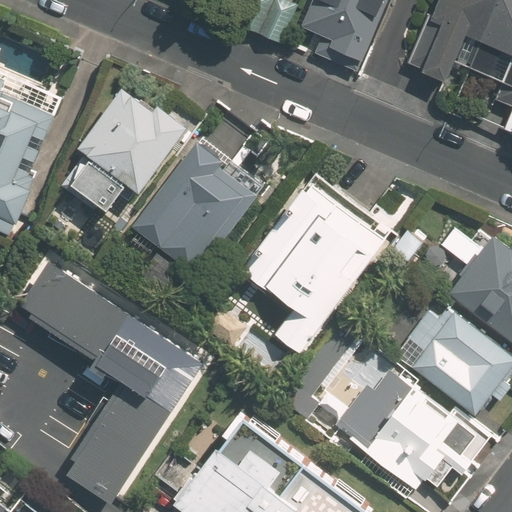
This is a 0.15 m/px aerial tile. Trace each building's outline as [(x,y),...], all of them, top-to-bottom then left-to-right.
[(286,40),(303,2),(299,0),(248,0),(240,20),(286,40)] [(314,0),(303,27),(326,37),(322,48),(325,49),(322,55),(355,69),(358,62),(363,65),(389,0),(314,0)] [(472,65),(499,0),(442,0),(416,61),(426,65),(424,69),(447,78),(456,58),(472,65)] [(511,0),(499,0),(472,65),(503,78),(497,94),(511,100),(511,104),(504,124),(511,127),(511,0)] [(64,92),(0,64),(0,233),(8,237),(12,229),(13,229),(19,216),(22,217),(36,183),(34,182),(38,171),(34,170),(60,108),(57,107),(64,92)] [(158,99),(129,78),(85,138),(90,143),(63,178),(111,214),(138,178),(148,184),(198,115),(164,90),(158,99)] [(258,152),(267,139),(254,129),(230,162),(225,158),(228,154),(201,134),(137,221),(166,242),(141,278),(189,313),(214,278),(213,277),(239,242),(229,235),(263,189),(261,187),(268,176),(245,160),(254,148),(258,152)] [(394,219),(347,184),(342,191),(333,203),(313,187),(292,215),(285,210),(273,226),(279,231),(261,256),(265,258),(251,277),(279,297),(284,290),(318,315),(326,305),(331,308),(391,228),(389,227),(394,219)] [(429,242),(410,226),(393,247),(412,263),(429,242)] [(511,239),(499,230),(454,290),(511,334),(511,239)] [(210,359),(54,258),(25,302),(39,311),(36,315),(103,358),(100,363),(114,371),(118,365),(129,373),(76,456),(82,460),(75,472),(119,501),(210,359)] [(219,302),(203,322),(232,344),(248,324),(219,302)] [(455,308),(447,303),(439,314),(428,306),(396,350),(475,409),(511,360),(511,346),(457,306),(455,308)] [(350,358),(362,341),(344,328),(310,372),(303,367),(281,398),(410,496),(428,471),(442,481),(458,459),(468,468),(493,434),(419,379),(417,382),(372,349),(361,365),(350,358)] [(379,511),(370,505),(250,415),(229,443),(225,440),(183,497),(203,511),(379,511)] [(0,511),(9,511),(15,505),(0,494),(0,511)]
